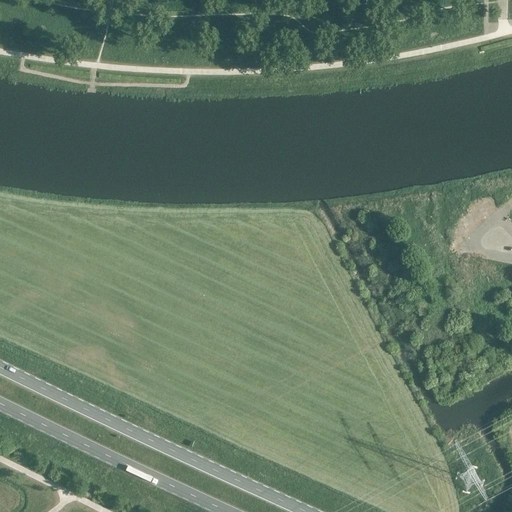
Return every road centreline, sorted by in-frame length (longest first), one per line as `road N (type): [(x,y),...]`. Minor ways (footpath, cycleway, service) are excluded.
road 1 (trunk): [(311,511),(0,368)]
road 2 (trunk): [(0,403),(231,511)]
